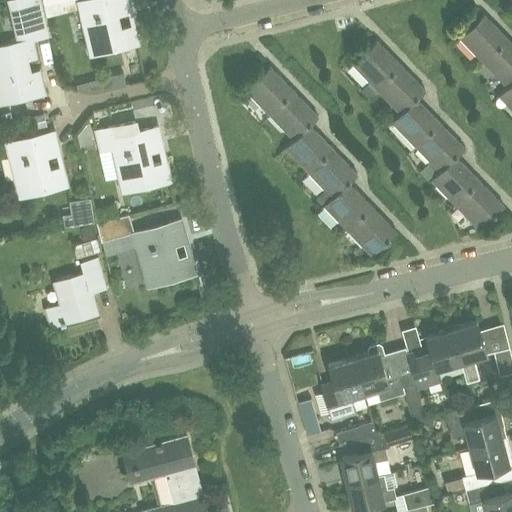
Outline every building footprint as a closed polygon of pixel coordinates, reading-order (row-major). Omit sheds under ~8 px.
[(50,36),(46,16),(43,3),(42,0),(9,0),(19,42),(0,45),(0,102),(44,92),(38,69),(31,71),(28,59),(36,57),(32,40),(50,36)] [(127,0),(80,0),(78,1),(91,54),(138,43),(127,0)] [(487,60),(509,39),(484,13),(462,35),(487,60)] [(379,86),(402,64),(377,39),(354,61),(379,86)] [(511,42),(509,39),(487,60),(510,84),(511,82),(511,42)] [(402,64),(379,86),(402,110),(417,97),(426,89),(402,64)] [(272,112),(295,91),(271,66),(248,87),(272,112)] [(500,81),(491,90),(496,96),(506,86),(500,81)] [(360,90),(367,97),(374,90),(367,82),(360,90)] [(511,82),(510,84),(502,92),(511,102),(511,82)] [(295,91),(272,112),(296,136),(310,124),(319,115),(295,91)] [(417,97),(402,110),(394,118),(419,144),(441,122),(417,97)] [(78,134),(80,144),(92,142),(87,122),(86,123),(78,134)] [(441,122),(419,144),(442,168),(456,155),(465,147),(441,122)] [(116,136),(113,124),(93,128),(99,152),(100,152),(102,163),(116,160),(124,192),(170,181),(157,127),(116,136)] [(310,124),(296,136),(287,145),(312,170),(334,149),(310,124)] [(54,130),(6,142),(19,195),(67,184),(54,130)] [(358,174),(334,149),(312,170),(335,194),(349,181),(358,174)] [(456,155),(442,168),(434,176),(458,201),(480,180),(456,155)] [(504,205),(480,180),(458,201),(482,226),(504,205)] [(349,181),(335,194),(327,202),(351,228),(373,206),(349,181)] [(90,197),(73,199),(77,223),(93,221),(90,197)] [(373,206),(351,228),(375,253),(397,231),(373,206)] [(134,233),(129,214),(97,222),(103,242),(134,233)] [(134,233),(150,286),(195,273),(180,219),(134,233)] [(80,227),(83,239),(96,236),(93,223),(80,227)] [(98,312),(92,291),(106,287),(97,255),(81,260),(84,270),(55,278),(62,302),(47,306),(53,325),(98,312)] [(474,356),(487,352),(478,321),(453,328),(462,360),(468,380),(479,377),(474,356)] [(406,350),(412,370),(415,382),(416,381),(418,388),(442,381),(438,367),(461,360),(466,380),(468,380),(462,360),(453,328),(428,336),(430,343),(406,350)] [(369,347),(370,351),(354,356),(366,394),(377,391),(380,400),(406,392),(414,421),(427,417),(418,388),(416,381),(415,382),(412,370),(399,374),(387,377),(382,362),(384,362),(386,359),(381,344),(379,342),(370,345),(369,347)] [(511,371),(511,357),(509,345),(494,349),(500,375),(511,371)] [(330,364),(334,379),(321,383),(331,417),(355,410),(352,399),(366,394),(354,356),(330,364)] [(312,396),(298,399),(305,433),(319,431),(312,396)] [(478,417),(474,404),(446,412),(449,425),(450,425),(452,436),(467,433),(470,445),(503,437),(500,426),(504,425),(501,411),(478,417)] [(341,443),(365,435),(377,432),(374,420),(337,431),(341,443)] [(343,456),(348,481),(378,475),(374,460),(386,457),(384,447),(389,445),(389,444),(416,436),(412,423),(385,431),(365,435),(368,450),(343,456)] [(206,511),(194,464),(186,435),(124,452),(131,480),(167,471),(175,501),(134,511),(206,511)] [(503,437),(470,445),(477,472),(463,476),(466,488),(494,481),(490,468),(510,463),(507,451),(511,450),(507,435),(503,437)] [(378,475),(348,481),(354,507),(397,497),(395,485),(387,487),(384,473),(378,475)] [(511,511),(511,488),(497,493),(494,481),(466,488),(469,501),(483,498),(486,511),(511,511)] [(408,509),(426,505),(435,503),(431,485),(404,492),(408,509)]
